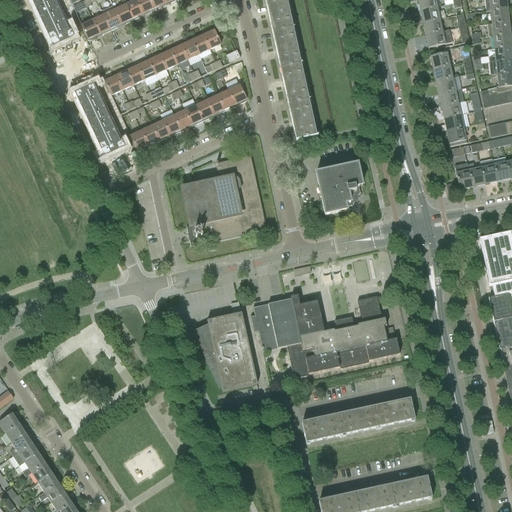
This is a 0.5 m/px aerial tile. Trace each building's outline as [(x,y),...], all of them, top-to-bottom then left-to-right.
[(52,0),(29,0),(52,49),(74,39),(71,32),(68,33),(52,0)] [(137,0),(136,1),(143,16),(146,14),(147,16),(154,12),(148,0),(137,0)] [(161,0),(148,0),(154,12),(162,9),(161,7),(164,5),(161,0)] [(264,0),(272,34),(294,29),(290,29),(283,0),(264,0)] [(417,0),(420,12),(437,8),(435,0),(417,0)] [(490,0),(484,1),(484,2),(486,14),(490,13),(507,11),(505,0),(490,0)] [(136,1),(125,6),(133,22),(140,19),(139,17),(143,16),(136,1)] [(82,11),(79,5),(73,7),(76,14),(82,11)] [(125,6),(114,11),(121,26),(125,24),(125,26),(133,22),(125,6)] [(113,8),(102,13),(103,16),(111,32),(118,29),(117,27),(121,26),(114,11),(113,8)] [(420,12),(423,24),(439,20),(437,8),(420,12)] [(490,13),(491,26),(508,24),(507,11),(490,13)] [(103,16),(92,21),(99,36),(103,34),(104,36),(111,32),(103,16)] [(463,16),(456,17),(458,29),(465,28),(463,16)] [(423,24),(425,36),(442,33),(439,20),(423,24)] [(99,36),(92,21),(81,26),(82,30),(84,32),(88,42),(89,41),(89,43),(96,39),(95,37),(99,36)] [(491,26),(487,26),(488,32),(488,39),(492,38),(509,36),(509,32),(508,24),(491,26)] [(465,28),(458,29),(462,45),(469,43),(465,28)] [(272,34),(280,69),(299,65),(298,65),(290,30),(294,29),(272,34)] [(206,35),(202,37),(209,52),(220,47),(213,32),(212,32),(212,31),(205,34),(206,35)] [(442,33),(425,36),(428,49),(438,47),(451,44),(448,32),(442,33)] [(492,38),(494,51),(511,49),(509,36),(492,38)] [(197,37),(190,41),(198,57),(209,52),(202,37),(198,39),(197,37)] [(184,46),(180,47),(187,62),(198,57),(190,41),(183,44),(184,46)] [(176,47),(168,51),(176,67),(177,67),(179,72),(189,67),(187,62),(180,47),(176,49),(176,47)] [(488,58),(489,64),(511,62),(511,49),(494,51),(494,58),(488,58)] [(162,56),(158,57),(165,72),(176,67),(168,51),(162,54),(162,56)] [(236,52),(225,57),(228,64),(239,59),(236,52)] [(430,58),(433,70),(449,67),(447,54),(430,58)] [(154,57),(147,61),(154,77),(157,82),(168,77),(165,72),(158,57),(155,59),(154,57)] [(140,66),(137,68),(143,82),(146,87),(157,82),(154,77),(147,61),(139,64),(140,66)] [(470,62),(463,64),(465,76),(473,75),(470,62)] [(490,77),(496,76),(511,74),(511,62),(489,64),(490,77)] [(280,69),(288,105),(309,101),(309,100),(306,101),(298,66),(299,66),(299,65),(280,69)] [(132,67),(125,71),(133,87),(143,82),(137,68),(133,69),(132,67)] [(433,70),(435,83),(452,79),(449,67),(433,70)] [(119,76),(115,78),(122,92),(133,87),(125,71),(118,74),(119,76)] [(495,90),(487,91),(488,97),(492,96),(495,95),(498,94),(504,93),(509,92),(511,91),(511,74),(496,76),(498,88),(494,89),(495,90)] [(115,78),(111,79),(110,78),(103,81),(104,82),(103,82),(109,94),(111,98),(122,92),(115,78)] [(435,83),(438,95),(455,91),(452,79),(435,83)] [(235,80),(225,85),(227,91),(234,106),(238,104),(239,106),(245,103),(245,102),(245,101),(238,86),(235,80)] [(92,86),(74,95),(103,159),(125,149),(122,142),(119,143),(92,86)] [(455,91),(438,95),(441,108),(458,104),(458,105),(463,103),(460,90),(455,91)] [(227,91),(216,96),(224,113),(231,109),(230,108),(234,106),(227,91)] [(504,93),(498,94),(501,106),(506,105),(504,93)] [(498,94),(495,95),(492,96),(495,107),(501,106),(498,94)] [(216,96),(205,102),(212,116),(216,115),(217,116),(224,113),(216,96)] [(495,107),(492,96),(488,97),(486,97),(489,109),(495,107)] [(489,109),(486,97),(481,98),(483,110),(489,109)] [(478,99),(471,101),(472,107),(473,113),(481,112),(479,105),(478,99)] [(309,101),(288,105),(295,142),(317,137),(317,136),(314,137),(306,102),(309,101)] [(205,102),(195,107),(202,123),(209,120),(209,118),(212,116),(205,102)] [(458,104),(441,108),(443,120),(460,116),(468,115),(465,103),(463,103),(458,105),(458,104)] [(195,107),(184,112),(191,126),(194,125),(195,126),(202,123),(195,107)] [(170,112),(159,117),(162,122),(169,137),(172,135),(173,137),(180,133),(173,117),(170,112)] [(184,112),(173,117),(180,133),(188,130),(187,128),(191,126),(184,112)] [(443,120),(446,132),(463,129),(460,116),(443,120)] [(162,122),(151,127),(159,143),(166,140),(165,138),(169,137),(162,122)] [(504,124),(499,125),(501,137),(507,135),(504,124)] [(499,125),(493,126),(496,138),(501,137),(499,125)] [(496,138),(493,126),(487,128),(490,139),(496,138)] [(151,127),(140,132),(147,147),(151,145),(151,147),(159,143),(151,127)] [(463,129),(446,132),(449,145),(466,141),(464,134),(468,133),(467,128),(463,129)] [(140,132),(129,137),(130,140),(136,153),(137,152),(137,154),(144,150),(143,149),(147,147),(140,132)] [(188,241),(190,248),(218,242),(218,243),(241,238),(241,237),(266,231),(250,157),(233,161),(234,163),(224,165),(223,163),(215,165),(218,182),(194,187),(193,183),(188,184),(189,188),(181,190),(189,227),(186,228),(187,235),(188,235),(190,241),(188,241)] [(491,161),(493,166),(496,183),(508,180),(505,164),(504,159),(491,161)] [(491,161),(479,164),(480,169),(484,186),(496,183),(493,166),(491,161)] [(473,164),(466,166),(471,188),(484,186),(480,169),(474,170),(473,164)] [(471,188),(466,166),(466,165),(454,168),(459,191),(471,188)] [(324,200),(321,201),(324,216),(340,213),(339,210),(345,209),(345,208),(351,207),(354,204),(353,201),(355,198),(357,198),(360,194),(358,188),(359,188),(357,182),(360,181),(357,166),(315,175),(319,190),(322,190),(324,200)] [(454,184),(446,186),(447,191),(447,192),(448,194),(455,192),(455,191),(454,184)] [(491,287),(494,298),(511,294),(511,233),(509,234),(478,240),(489,287),(491,287)] [(309,268),(293,272),(294,278),(310,274),(309,268)] [(511,294),(494,298),(487,300),(491,319),(492,321),(493,323),(511,319),(511,294)] [(284,303),(252,309),(254,318),(249,319),(252,330),(256,329),(257,333),(262,354),(286,349),(293,381),(298,380),(307,378),(307,376),(308,376),(340,369),(340,371),(368,365),(367,363),(399,356),(396,341),(395,340),(386,342),(386,340),(384,330),(383,328),(386,328),(384,320),(381,321),(380,321),(376,306),(378,306),(378,305),(380,305),(379,298),(376,299),(376,298),(357,302),(357,303),(358,303),(363,325),(358,326),(357,326),(357,327),(353,328),(351,319),(334,322),(336,332),(334,332),(334,331),(332,331),(323,333),(317,303),(299,306),(298,302),(298,301),(297,297),(290,298),(291,301),(284,303)] [(222,394),(256,386),(241,315),(206,322),(207,326),(192,334),(219,391),(221,390),(222,394)] [(511,319),(493,323),(498,350),(499,350),(499,351),(511,347),(511,319)] [(508,394),(511,412),(511,411),(511,347),(499,351),(509,394),(508,394)] [(13,400),(8,393),(0,398),(0,409),(13,400)] [(410,401),(373,409),(378,430),(377,427),(413,419),(413,423),(414,423),(410,401)] [(373,409),(337,417),(342,438),(342,435),(377,427),(378,430),(373,409)] [(0,423),(0,427),(5,435),(18,426),(12,416),(0,423)] [(342,438),(337,417),(301,424),(306,446),(307,445),(306,443),(341,435),(342,438)] [(5,435),(11,445),(25,436),(18,426),(5,435)] [(15,450),(9,454),(12,458),(31,446),(25,436),(11,445),(15,450)] [(31,446),(12,458),(19,468),(24,465),(38,455),(31,446)] [(24,465),(19,468),(22,474),(25,478),(31,474),(45,465),(38,455),(24,465)] [(31,474),(37,484),(51,475),(45,465),(31,474)] [(37,484),(44,494),(58,485),(51,475),(37,484)] [(2,479),(0,480),(0,486),(3,490),(8,487),(2,479)] [(427,479),(390,487),(395,509),(394,505),(430,498),(431,501),(427,479)] [(47,499),(50,504),(64,495),(58,485),(44,494),(37,499),(41,504),(47,499)] [(390,487),(354,495),(357,511),(364,511),(394,506),(394,509),(395,509),(390,487)] [(6,494),(12,502),(17,498),(11,490),(6,494)] [(0,496),(0,500),(4,506),(8,502),(3,494),(0,496)] [(55,511),(60,511),(71,505),(64,495),(50,504),(55,511)] [(357,511),(354,495),(318,503),(320,511),(357,511)] [(17,498),(12,502),(18,509),(23,506),(17,498)] [(8,502),(4,506),(8,511),(9,511),(14,509),(8,502)]
